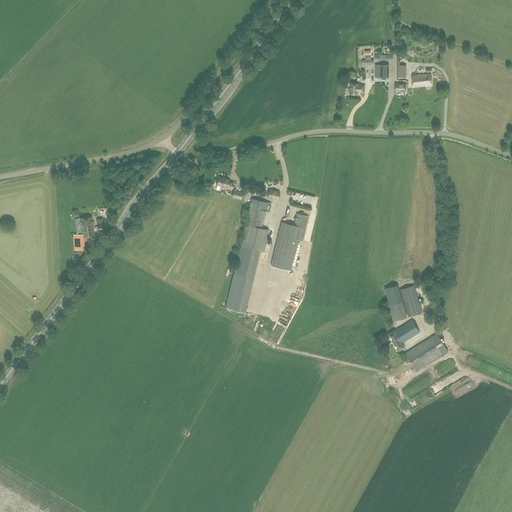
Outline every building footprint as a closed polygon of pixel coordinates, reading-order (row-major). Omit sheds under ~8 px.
[(398,60),(398,77),(406,77),(406,65),(400,65),(400,61),(398,60)] [(389,77),(389,64),(375,64),(375,77),(389,77)] [(432,74),(412,75),(413,87),(426,86),(432,86),(432,74)] [(406,92),(406,86),(403,86),(403,82),(395,82),(395,94),(403,94),(403,92),(406,92)] [(358,84),(350,83),(350,84),(349,84),(349,86),(350,87),(349,94),(357,94),(357,92),(359,92),(364,93),(364,85),(358,85),(358,84)] [(306,186),(308,173),(300,172),(299,181),(295,181),(294,188),(301,189),(301,186),(306,186)] [(216,185),(220,186),(220,187),(231,190),(233,183),(229,182),(229,180),(218,177),(216,185)] [(268,197),(278,199),(279,192),(269,189),(268,197)] [(232,197),(241,200),(243,193),(234,190),(232,197)] [(261,228),(266,209),(268,209),(267,211),(268,211),(269,211),(271,204),(270,203),(252,199),(249,209),(244,208),(244,210),(246,210),(246,211),(249,211),(240,246),(263,252),(269,230),(261,228)] [(282,222),(271,266),(290,271),(298,240),(302,241),(308,216),(297,213),(294,225),(282,222)] [(82,234),(73,235),(75,250),(84,249),(83,237),(94,235),(91,217),(80,218),(82,234)] [(250,284),(251,278),(233,273),(232,279),(250,284)] [(400,289),(404,301),(408,316),(422,312),(414,285),(400,289)] [(407,314),(403,300),(398,302),(398,300),(391,302),(395,317),(407,314)] [(402,343),(420,332),(412,319),(394,330),(388,333),(398,350),(404,346),(402,343)] [(405,353),(417,371),(448,351),(437,333),(405,353)] [(467,384),(457,389),(460,394),(469,389),(467,384)]
